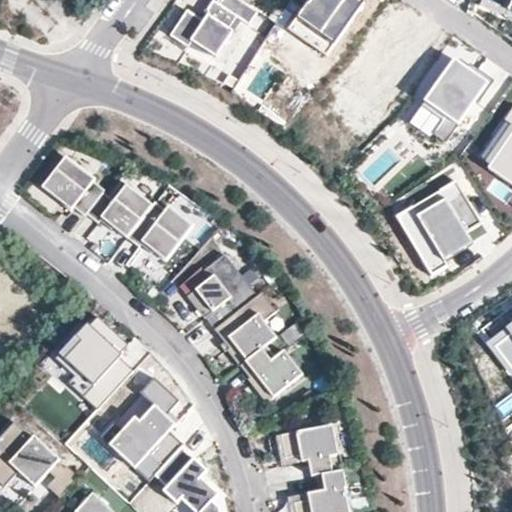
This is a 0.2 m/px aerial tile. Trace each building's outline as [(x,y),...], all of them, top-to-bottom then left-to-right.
[(253,8),(241,0),(222,0),(219,4),(214,1),(208,9),(209,14),(205,20),(188,9),(172,34),(189,46),(193,40),(217,56),(234,30),(230,27),(238,16),(249,23),(257,11),(253,8)] [(311,0),(291,29),(309,42),(316,32),(335,45),(363,4),(357,0),(311,0)] [(418,29),(396,14),(354,76),(391,102),(428,48),(412,38),(418,29)] [(316,32),(309,42),(328,55),(335,45),(316,32)] [(475,74),(454,60),(421,107),(443,122),(446,118),(459,126),(476,101),(479,103),(494,81),(478,70),(475,74)] [(391,102),(354,76),(346,87),(383,112),(391,102)] [(511,108),(504,120),(511,126),(511,134),(493,162),(490,166),(511,180),(511,108)] [(446,118),(443,122),(434,136),(446,144),(459,126),(446,118)] [(481,153),(493,162),(511,134),(511,126),(504,120),(481,153)] [(96,180),(67,157),(66,158),(96,181),(96,180)] [(66,158),(43,188),(61,202),(72,211),(74,208),(85,217),(86,215),(103,193),(105,191),(94,183),(96,181),(66,158)] [(452,180),(457,188),(428,205),(423,197),(408,206),(443,265),(459,256),(455,251),(484,233),(478,222),(493,213),(467,170),(452,180)] [(428,205),(457,188),(452,180),(423,197),(428,205)] [(128,239),(153,206),(127,186),(114,202),(103,193),(86,215),(98,224),(100,222),(102,219),(113,227),(128,239)] [(71,212),(72,211),(61,202),(60,203),(71,212)] [(167,262),(194,226),(169,207),(166,211),(156,203),(153,206),(128,239),(139,248),(141,246),(143,243),(154,252),(167,262)] [(102,219),(100,222),(111,230),(113,227),(102,219)] [(154,252),(143,243),(141,246),(152,254),(154,252)] [(257,297),(225,255),(204,271),(211,279),(187,297),(204,319),(206,318),(215,330),(257,297)] [(257,297),(215,330),(225,343),(229,339),(235,345),(228,351),(240,367),(266,347),(277,338),(264,322),(276,312),(261,294),(257,297)] [(98,411),(134,371),(121,358),(124,351),(111,339),(116,333),(99,316),(90,326),(88,324),(77,337),(82,342),(65,360),(78,372),(74,377),(68,383),(98,411)] [(497,346),(511,364),(511,322),(495,337),(500,343),(497,346)] [(111,339),(124,351),(130,345),(116,333),(111,339)] [(55,360),(74,377),(78,372),(65,360),(82,342),(77,337),(55,360)] [(225,343),(220,346),(225,352),(228,351),(235,345),(229,339),(225,343)] [(303,375),(285,351),(275,359),(266,347),(240,367),(250,379),(248,380),(266,404),(303,375)] [(150,482),(184,445),(170,433),(176,425),(167,417),(181,403),(155,379),(141,395),(155,408),(141,424),(136,419),(120,437),(128,445),(119,455),(150,482)] [(60,461),(35,438),(32,440),(15,424),(0,440),(0,450),(0,451),(0,484),(5,489),(19,473),(35,488),(49,473),(56,479),(48,488),(61,499),(79,478),(67,467),(65,469),(58,463),(60,461)] [(317,476),(344,471),(341,454),(339,455),(333,426),(282,436),(286,459),(301,456),(306,456),(307,462),(314,460),(317,476)] [(119,455),(128,445),(120,437),(112,430),(103,440),(119,455)] [(186,452),(160,480),(171,490),(166,495),(181,507),(187,501),(197,511),(222,511),(213,505),(221,500),(203,483),(211,477),(186,452)] [(344,471),(317,476),(320,492),(313,493),(314,499),(310,500),(294,503),(295,511),(349,511),(345,488),(347,488),(344,471)] [(114,511),(94,493),(76,511),(114,511)]
